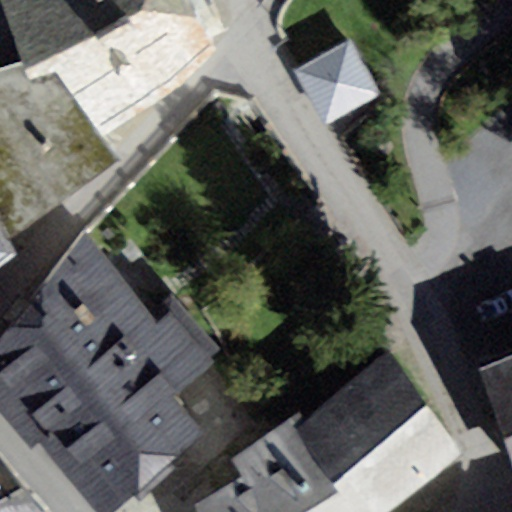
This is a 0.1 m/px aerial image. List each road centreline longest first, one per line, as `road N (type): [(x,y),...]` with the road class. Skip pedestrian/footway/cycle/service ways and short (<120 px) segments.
road 1 (residential): [(253,34),(347,206),(462,376),(490,511)]
road 2 (residential): [(0,303),(253,34)]
